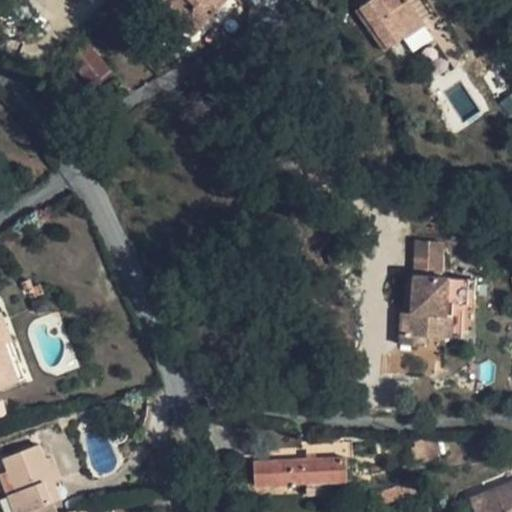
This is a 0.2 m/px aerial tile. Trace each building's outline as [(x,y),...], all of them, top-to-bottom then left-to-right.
[(44,30),(72,0),(27,0),(20,7),(44,30)] [(159,0),(158,1),(193,37),(210,20),(218,28),(243,3),(240,0),(159,0)] [(402,3),(400,0),(372,0),(362,8),(390,47),(406,36),(407,38),(409,37),(418,50),(434,39),(407,0),(402,3)] [(67,57),(93,89),(114,72),(89,40),(67,57)] [(415,276),(441,277),(444,241),(418,239),(415,276)] [(470,278),(441,277),(415,276),(413,313),(411,331),(402,330),(401,344),(428,346),(428,336),(445,337),(447,315),(448,302),(468,303),(470,278)] [(33,293),(34,296),(45,293),(41,284),(34,287),(30,279),(22,282),(25,290),(29,289),(30,294),(33,293)] [(3,311),(0,311),(0,343),(1,345),(5,344),(14,341),(3,311)] [(402,312),(402,330),(411,331),(413,313),(402,312)] [(1,345),(0,343),(0,388),(20,381),(5,344),(1,345)] [(412,447),(415,463),(436,457),(432,441),(412,447)] [(8,496),(14,511),(30,511),(53,503),(43,481),(54,476),(46,459),(40,444),(3,459),(8,470),(18,491),(8,496)] [(43,481),(53,503),(63,500),(56,483),(64,480),(53,456),(46,459),(54,476),(43,481)] [(256,486),(306,483),(345,481),(348,481),(346,456),(255,461),(236,462),(237,482),(256,482),(256,486)] [(0,473),(0,475),(8,496),(18,491),(8,470),(0,473)] [(345,481),(306,483),(307,496),(346,494),(345,481)] [(511,511),(511,483),(470,499),(475,511),(511,511)] [(30,511),(56,511),(53,503),(30,511)]
